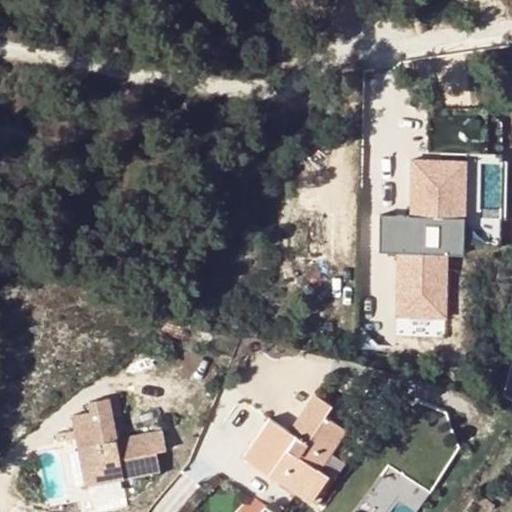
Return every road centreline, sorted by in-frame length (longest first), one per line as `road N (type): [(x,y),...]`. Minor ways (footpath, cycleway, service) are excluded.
road 1 (track): [(0,43),(173,79),(290,79)]
road 2 (residential): [(385,47),(401,206)]
road 3 (residential): [(385,47),(467,27),(511,29)]
